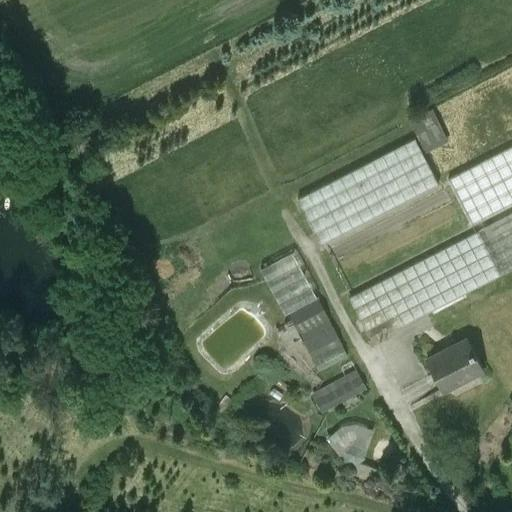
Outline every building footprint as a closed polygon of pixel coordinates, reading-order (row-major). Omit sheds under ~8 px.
[(432,112),(410,123),(425,152),(447,141),(432,112)] [(415,139),(298,199),(321,245),(438,185),(415,139)] [(511,146),(448,180),(472,226),(511,205),(511,146)] [(119,175),(104,147),(89,155),(104,183),(119,175)] [(511,214),(349,299),(372,343),(500,277),(499,275),(511,268),(511,214)] [(317,298),(298,257),(270,271),(288,313),(293,321),(276,330),(287,351),(304,343),(319,371),(348,356),(317,298)] [(467,339),(426,360),(442,391),(483,370),(467,339)] [(360,378),(315,402),(320,413),(365,389),(360,378)] [(362,445),(352,442),(344,446),(345,458),(354,460),(363,456),(362,445)]
